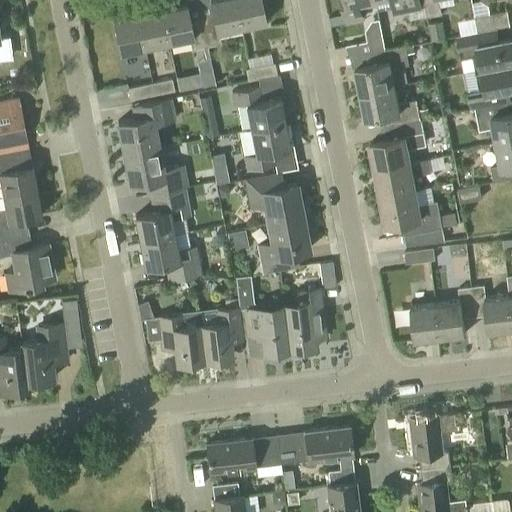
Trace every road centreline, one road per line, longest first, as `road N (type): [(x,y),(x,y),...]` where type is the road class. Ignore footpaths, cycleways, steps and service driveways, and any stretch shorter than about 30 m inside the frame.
road 1 (residential): [(140,413),(58,0)]
road 2 (residential): [(382,382),(305,0)]
road 3 (residential): [(140,413),(374,383)]
road 4 (residential): [(0,429),(140,413)]
road 5 (residential): [(382,382),(511,367)]
